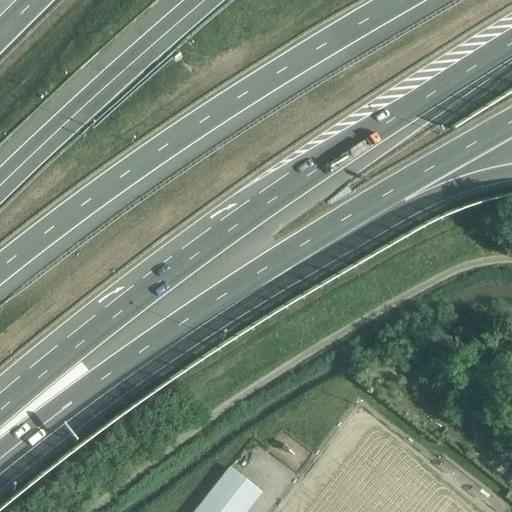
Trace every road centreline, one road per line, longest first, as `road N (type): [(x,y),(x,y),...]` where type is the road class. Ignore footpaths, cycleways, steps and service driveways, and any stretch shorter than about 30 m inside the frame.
road 1 (motorway): [(0,414),(293,183),(511,45)]
road 2 (motorway): [(0,446),(223,295),(511,121)]
road 3 (motorway): [(0,270),(200,123),(401,0)]
road 4 (motorway): [(207,0),(0,186)]
